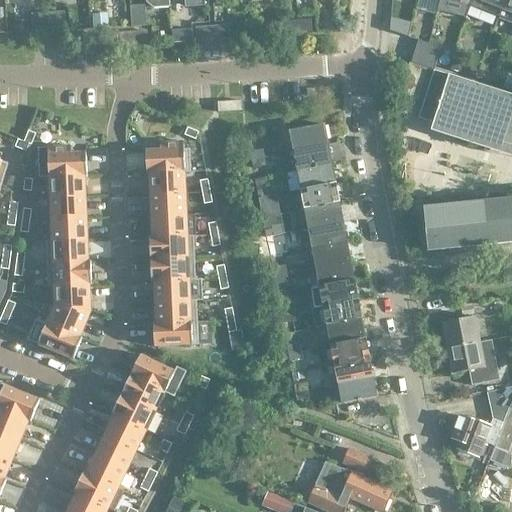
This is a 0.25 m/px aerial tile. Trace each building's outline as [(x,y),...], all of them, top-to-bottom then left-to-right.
[(43,0),(29,0),(30,8),(44,7),(43,0)] [(499,18),(505,0),(472,0),(470,7),(499,18)] [(511,23),(511,0),(505,0),(499,18),(511,23)] [(145,5),(131,6),(133,27),(147,25),(145,5)] [(57,27),(57,13),(49,14),(49,27),(57,27)] [(65,26),(64,13),(57,13),(57,27),(65,26)] [(110,13),(92,14),(93,28),(111,27),(110,13)] [(49,27),(49,14),(41,15),(41,28),(49,27)] [(41,28),(41,15),(33,15),(34,28),(41,28)] [(409,38),(412,24),(391,18),(391,25),(390,32),(409,38)] [(304,34),(303,21),(295,22),(296,35),(304,34)] [(312,34),(311,21),(303,21),(304,34),(312,34)] [(27,22),(8,24),(9,35),(28,33),(27,22)] [(288,35),(287,22),(279,23),(280,36),(288,35)] [(296,35),(295,22),(287,22),(288,35),(296,35)] [(230,40),(229,26),(221,27),(222,40),(230,40)] [(214,41),(213,27),(205,28),(206,41),(214,41)] [(222,40),(221,27),(213,27),(214,41),(222,40)] [(206,41),(205,28),(197,29),(198,42),(206,41)] [(193,29),(173,30),(174,43),(194,41),(193,29)] [(148,45),(147,32),(139,33),(140,46),(148,45)] [(132,46),(131,33),(123,34),(124,47),(132,46)] [(140,46),(139,33),(131,33),(132,46),(140,46)] [(124,47),(123,34),(115,34),(116,47),(124,47)] [(417,47),(415,52),(438,59),(441,48),(418,41),(417,47)] [(436,66),(438,59),(415,52),(413,58),(411,63),(434,71),(436,66)] [(511,95),(434,71),(431,81),(419,119),(434,124),(511,148),(511,199),(431,208),(435,252),(511,243),(511,95)] [(413,117),(420,94),(409,91),(399,87),(392,111),(413,117)] [(218,113),(242,112),(242,102),(218,103),(218,113)] [(324,126),(322,118),(299,122),(300,130),(324,126)] [(324,126),(300,130),(291,132),(295,152),(328,146),(324,126)] [(199,133),(188,128),(185,136),(196,141),(199,133)] [(36,135),(29,132),(24,143),(32,146),(36,135)] [(146,152),(147,174),(155,174),(191,172),(190,150),(184,150),(184,142),(160,144),(161,151),(146,152)] [(331,165),(328,146),(295,152),(299,171),(331,165)] [(48,149),(49,178),(87,177),(86,154),(72,155),(72,147),(48,149)] [(28,162),(29,150),(21,149),(20,161),(28,162)] [(264,158),(263,150),(250,152),(251,160),(264,158)] [(266,166),(264,158),(251,160),(253,168),(266,166)] [(335,184),(331,165),(299,171),(302,191),(335,184)] [(191,173),(191,172),(155,174),(147,174),(147,175),(149,175),(150,196),(186,194),(186,189),(191,173)] [(87,177),(49,178),(50,200),(86,198),(85,178),(87,177)] [(33,181),(25,179),(23,191),(32,192),(33,181)] [(210,192),(208,180),(200,182),(202,193),(210,192)] [(339,204),(335,184),(302,191),(306,210),(339,204)] [(272,197),(270,189),(257,191),(259,199),(272,197)] [(212,204),(210,192),(202,193),(204,205),(212,204)] [(187,216),(186,194),(150,196),(151,217),(187,216)] [(273,205),(272,197),(259,199),(260,207),(273,205)] [(87,220),(86,198),(50,200),(51,221),(87,220)] [(17,217),(19,205),(11,204),(9,216),(17,217)] [(342,223),(339,204),(306,210),(310,230),(342,223)] [(32,211),(24,209),(22,221),(30,222),(32,211)] [(276,216),(274,210),(264,212),(265,218),(276,216)] [(15,228),(17,217),(9,216),(7,227),(15,228)] [(188,236),(187,216),(151,217),(152,238),(150,238),(150,239),(194,237),(194,236),(188,236)] [(88,241),(87,220),(51,221),(52,242),(46,242),(46,243),(88,241)] [(29,234),(30,222),(22,221),(21,233),(29,234)] [(218,235),(216,223),(208,225),(210,236),(218,235)] [(346,243),(342,223),(310,230),(314,249),(346,243)] [(279,235),(278,228),(265,230),(266,238),(279,235)] [(221,246),(218,235),(210,236),(212,248),(221,246)] [(281,243),(279,235),(266,238),(268,246),(281,243)] [(195,259),(194,237),(150,239),(151,261),(195,259)] [(89,262),(88,241),(46,243),(47,265),(91,263),(91,262),(89,262)] [(350,262),(346,243),(314,249),(317,268),(350,262)] [(11,260),(13,248),(4,247),(3,259),(11,260)] [(26,254),(18,253),(16,265),(24,266),(26,254)] [(9,272),(11,260),(3,259),(1,270),(9,272)] [(196,280),(195,259),(151,261),(152,282),(196,280)] [(354,281),(350,262),(317,268),(321,288),(354,281)] [(92,284),(91,263),(47,265),(48,286),(92,284)] [(23,278),(24,266),(16,265),(15,276),(23,278)] [(227,278),(224,266),(216,268),(218,279),(227,278)] [(287,274),(285,266),(272,269),(274,277),(287,274)] [(288,282),(287,274),(274,277),(275,285),(288,282)] [(229,289),(227,278),(218,279),(221,291),(229,289)] [(196,281),(196,280),(152,282),(152,283),(154,283),(155,304),(197,302),(197,301),(191,301),(190,281),(196,281)] [(357,301),(354,281),(321,288),(325,307),(357,301)] [(92,285),(92,284),(48,286),(48,287),(54,287),(55,306),(91,313),(90,285),(92,285)] [(12,293),(20,294),(21,286),(13,285),(12,293)] [(16,305),(8,301),(4,312),(11,316),(16,305)] [(361,320),(357,301),(325,307),(328,327),(361,320)] [(198,323),(197,302),(155,304),(156,324),(154,324),(154,325),(161,325),(198,323)] [(294,313),(292,305),(280,308),(281,316),(294,313)] [(81,338),(91,313),(55,306),(47,325),(82,340),(82,339),(81,338)] [(235,321),(232,309),(224,311),(227,322),(235,321)] [(0,323),(7,326),(11,316),(4,312),(0,321),(0,323)] [(295,321),(294,313),(281,316),(283,324),(295,321)] [(30,339),(39,342),(46,321),(37,318),(30,339)] [(480,343),(475,318),(443,324),(448,350),(480,343)] [(365,340),(361,320),(328,327),(332,346),(365,340)] [(237,332),(235,321),(227,322),(229,334),(237,332)] [(199,346),(198,323),(161,325),(154,325),(155,348),(199,346)] [(82,340),(47,325),(39,346),(74,361),(82,340)] [(368,359),(365,340),(332,346),(336,365),(368,359)] [(485,369),(480,343),(448,350),(453,375),(485,369)] [(301,352),(300,344),(287,346),(288,354),(301,352)] [(303,360),(301,352),(288,354),(290,362),(303,360)] [(141,356),(131,377),(166,393),(175,373),(141,356)] [(372,378),(368,359),(336,365),(340,385),(372,378)] [(122,396),(156,413),(166,393),(131,377),(122,396)] [(210,381),(201,377),(197,387),(201,389),(206,391),(210,381)] [(376,398),(372,378),(340,385),(343,404),(376,398)] [(309,391),(307,383),(294,386),(296,394),(309,391)] [(5,387),(0,398),(0,409),(29,421),(31,422),(40,401),(5,387)] [(504,424),(511,405),(511,388),(487,394),(493,420),(504,424)] [(310,399),(309,391),(296,394),(297,402),(310,399)] [(114,416),(147,432),(156,413),(122,396),(112,415),(114,416)] [(312,409),(310,399),(297,402),(301,405),(312,409)] [(511,405),(504,424),(501,431),(491,427),(485,443),(494,446),(493,449),(508,454),(511,443),(511,405)] [(0,432),(21,441),(29,421),(0,409),(0,432)] [(190,426),(194,417),(186,413),(181,422),(190,426)] [(105,436),(137,451),(147,432),(114,416),(105,436)] [(479,458),(485,443),(491,427),(469,419),(469,420),(461,417),(452,439),(460,442),(457,449),(479,458)] [(185,436),(190,426),(181,422),(176,432),(185,436)] [(0,455),(13,461),(21,441),(0,432),(0,455)] [(95,455),(128,471),(137,451),(105,436),(95,455)] [(350,446),(343,463),(365,471),(372,454),(350,446)] [(0,479),(4,481),(13,461),(0,455),(0,479)] [(86,474),(118,490),(128,471),(95,455),(86,474)] [(383,511),(392,492),(362,478),(344,470),(326,463),(308,504),(326,511),(343,511),(349,500),(353,500),(379,511),(383,511)] [(153,483),(158,474),(149,469),(145,479),(153,483)] [(76,494),(109,510),(118,490),(86,474),(84,474),(75,493),(76,494)] [(148,493),(153,483),(145,479),(140,489),(148,493)] [(67,511),(107,511),(109,510),(76,494),(67,511)] [(304,511),(306,510),(276,498),(272,508),(283,511),(304,511)]
